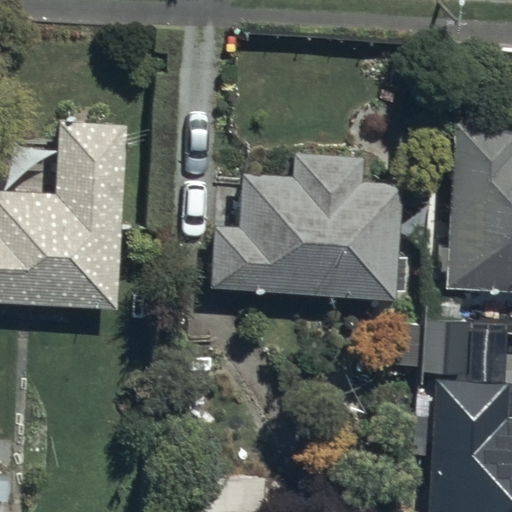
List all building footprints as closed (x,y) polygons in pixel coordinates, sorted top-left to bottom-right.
[(0,302),(111,306),(117,123),(53,121),(50,195),(0,193),(0,302)] [(511,127),(446,126),(442,289),(490,290),(490,297),(511,297),(511,127)] [(356,155),(284,155),(283,176),(237,174),(235,227),(209,226),(206,288),(353,296),(353,299),(390,299),(390,294),(401,294),(401,257),(393,257),(393,183),(356,183),(356,155)] [(465,376),(468,325),(428,323),(425,374),(465,376)] [(506,388),(438,384),(430,511),(511,511),(511,419),(505,419),(506,388)] [(257,511),(259,478),(155,473),(153,511),(257,511)]
